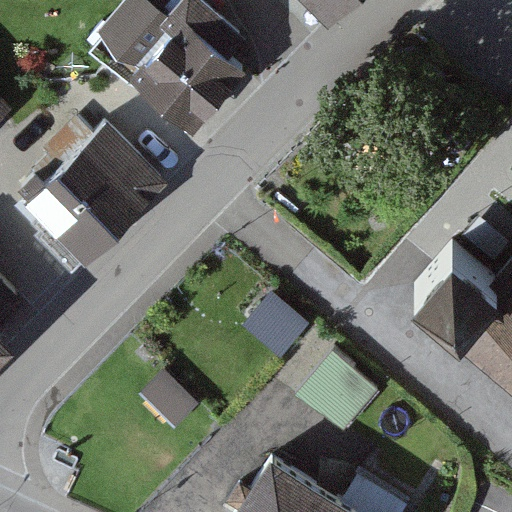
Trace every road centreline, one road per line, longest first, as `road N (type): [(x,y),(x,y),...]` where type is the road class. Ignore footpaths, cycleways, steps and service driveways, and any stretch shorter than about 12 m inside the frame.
road 1 (tertiary): [(208,184),(0,411)]
road 2 (residential): [(361,308),(511,147)]
road 3 (residential): [(208,184),(361,308)]
road 4 (residential): [(361,308),(511,422)]
road 5 (tertiary): [(314,76),(208,184)]
